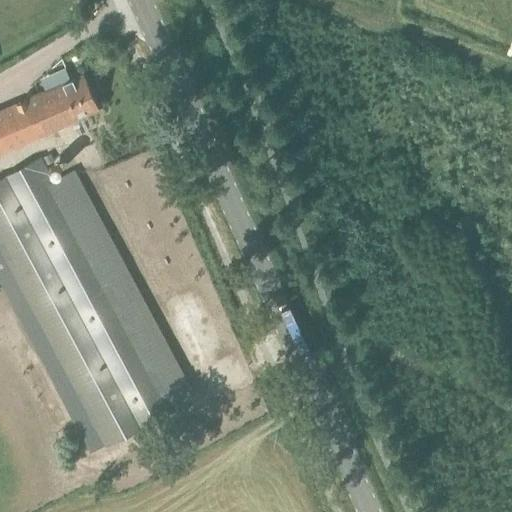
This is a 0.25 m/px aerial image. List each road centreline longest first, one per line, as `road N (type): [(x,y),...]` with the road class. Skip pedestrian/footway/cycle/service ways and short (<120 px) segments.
road 1 (secondary): [(383,511),(141,0)]
road 2 (track): [(0,80),(139,0)]
road 3 (track): [(224,460),(329,397)]
